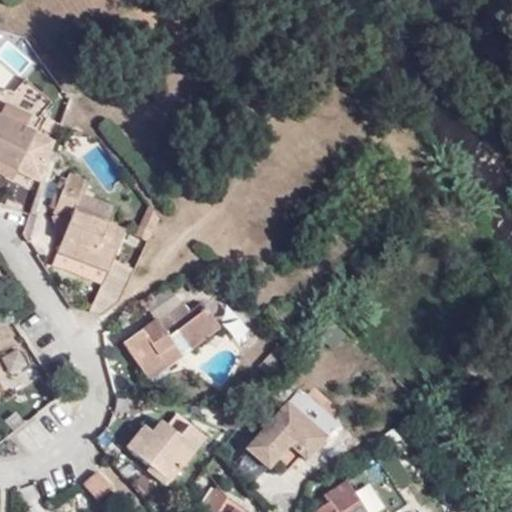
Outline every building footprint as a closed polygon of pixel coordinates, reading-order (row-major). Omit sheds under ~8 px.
[(26,79),(13,93),(37,116),(50,103),(26,79)] [(30,117),(6,105),(1,116),(25,128),(30,117)] [(0,115),(0,161),(19,171),(36,133),(25,128),(1,116),(0,115)] [(102,190),(123,178),(102,140),(81,151),(102,190)] [(0,174),(14,181),(19,171),(0,161),(0,174)] [(54,164),(50,174),(56,177),(60,166),(54,164)] [(124,231),(107,224),(75,212),(81,197),(86,183),(70,176),(56,212),(58,213),(72,218),(66,234),(59,252),(108,271),(124,231)] [(113,209),(81,197),(75,212),(107,224),(113,209)] [(132,236),(147,243),(158,220),(147,206),(132,236)] [(62,235),(66,234),(72,218),(58,213),(53,215),(62,235)] [(173,287),(147,305),(157,321),(159,323),(184,303),(173,287)] [(159,323),(157,321),(125,345),(147,376),(165,364),(168,368),(183,357),(218,333),(200,308),(192,313),(184,303),(159,323)] [(283,377),(277,373),(272,378),(277,383),(283,377)] [(267,385),(272,389),(277,383),(272,378),(267,385)] [(280,463),(293,447),(305,457),(310,461),(331,435),(291,402),(250,450),(274,469),(280,463)] [(146,428),(129,451),(170,483),(207,439),(191,426),(181,438),(164,423),(155,434),(146,428)] [(280,463),(292,473),(305,457),(293,447),(280,463)] [(101,474),(87,486),(99,500),(113,488),(101,474)] [(369,511),(350,483),(327,497),(331,503),(317,511),(369,511)] [(218,487),(202,511),(218,511),(225,503),(229,498),(218,487)] [(239,511),(225,503),(218,511),(239,511)]
